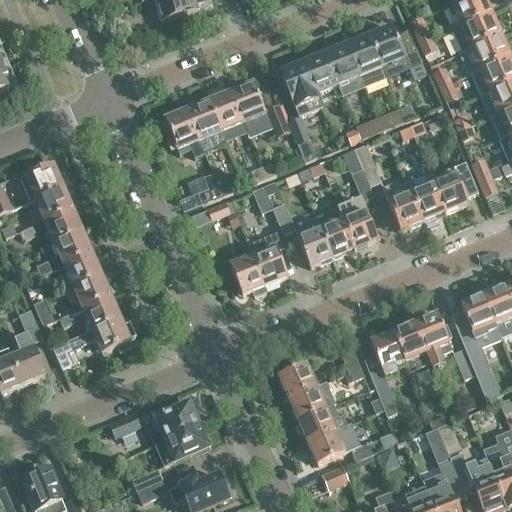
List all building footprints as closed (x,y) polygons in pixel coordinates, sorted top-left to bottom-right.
[(194,0),(160,0),(155,2),(161,25),(213,11),(211,3),(196,7),(194,0)] [(461,31),(491,17),(483,0),(471,0),(452,9),(461,31)] [(117,25),(122,23),(126,22),(124,13),(115,15),(117,25)] [(491,17),(461,31),(450,36),(460,58),(462,57),(501,40),(500,38),(503,37),(504,33),(502,27),(498,26),(495,27),(491,17)] [(411,27),(421,48),(432,43),(422,22),(411,27)] [(370,41),(382,71),(404,62),(392,32),(370,41)] [(501,40),(462,57),(472,79),(510,61),(501,40)] [(387,82),(382,71),(370,41),(348,50),(364,91),(387,82)] [(432,43),(421,48),(425,59),(437,54),(432,43)] [(327,59),(339,89),(343,100),(364,91),(348,50),(327,59)] [(0,94),(13,89),(0,59),(0,94)] [(339,89),(327,59),(304,68),(316,98),(339,89)] [(511,65),(510,61),(472,79),(471,79),(480,100),(511,86),(511,65)] [(318,103),(316,98),(304,68),(282,77),(298,118),(308,114),(306,108),(318,103)] [(433,76),(436,83),(440,92),(452,87),(445,71),(433,76)] [(490,122),(511,112),(511,86),(480,100),(490,122)] [(452,87),(440,92),(445,102),(456,97),(452,87)] [(244,127),(255,122),(265,118),(255,92),(254,88),(231,97),(244,127)] [(222,136),(244,127),(231,97),(210,106),(222,136)] [(226,145),(222,136),(210,106),(188,115),(200,145),(204,154),(226,145)] [(409,108),(399,112),(404,125),(414,121),(409,108)] [(279,109),(267,114),(278,140),(290,135),(279,109)] [(509,140),(511,138),(511,112),(490,122),(499,143),(509,139),(509,140)] [(178,154),(200,145),(188,115),(178,119),(177,115),(174,114),(168,117),(167,120),(168,123),(166,124),(171,136),(167,137),(166,141),(170,151),(174,152),(177,151),(178,154)] [(305,167),(317,162),(301,121),(289,126),(305,167)] [(459,136),(471,131),(467,121),(455,125),(459,136)] [(411,131),(414,140),(426,135),(422,127),(411,131)] [(411,131),(400,136),(404,145),(414,140),(411,131)] [(471,131),(459,136),(463,145),(475,141),(471,131)] [(361,145),(358,135),(348,139),(352,149),(361,145)] [(363,174),(370,192),(382,187),(368,153),(373,151),(372,147),(354,154),(363,174)] [(331,163),(320,167),(324,176),(335,172),(331,163)] [(476,179),(488,174),(484,165),(473,169),(476,179)] [(320,167),(309,172),(313,181),(324,176),(320,167)] [(54,168),(20,183),(30,205),(63,191),(63,190),(66,189),(67,185),(64,178),(61,176),(58,177),(54,168)] [(271,168),(261,171),(266,183),(275,179),(271,168)] [(501,169),(488,174),(476,179),(482,193),(485,200),(497,196),(493,184),(505,179),(501,169)] [(266,183),(261,171),(252,175),(255,183),(257,187),(266,183)] [(370,192),(363,174),(352,178),(358,193),(363,203),(373,198),(371,193),(370,192)] [(209,193),(208,193),(198,197),(203,209),(224,201),(218,189),(214,177),(204,181),(209,193)] [(468,207),(463,193),(456,178),(434,187),(436,193),(445,216),(468,207)] [(228,185),(218,189),(224,201),(233,197),(228,185)] [(278,194),(277,193),(275,186),(264,191),(265,193),(267,198),(278,194)] [(423,225),(411,196),(410,193),(407,187),(393,192),(392,188),(383,192),(400,235),(423,225)] [(436,193),(434,187),(420,193),(411,196),(423,225),(424,225),(427,228),(435,225),(435,220),(445,216),(436,193)] [(0,217),(11,213),(2,191),(0,192),(0,191),(0,217)] [(73,213),(65,193),(63,191),(30,205),(27,206),(33,220),(41,216),(45,225),(73,213)] [(265,193),(264,191),(253,195),(261,216),(272,211),(267,198),(265,193)] [(361,203),(338,212),(355,253),(378,244),(366,214),(361,203)] [(230,205),(208,214),(212,225),(234,216),(230,205)] [(284,206),(272,211),(283,237),(294,233),(284,206)] [(316,221),(320,233),(333,262),(355,253),(338,212),(316,221)] [(45,225),(54,247),(83,235),(73,213),(45,225)] [(2,233),(5,242),(16,237),(13,229),(2,233)] [(32,230),(21,235),(25,244),(36,239),(32,230)] [(320,233),(297,242),(310,272),(333,262),(320,233)] [(83,235),(54,247),(64,269),(92,257),(83,235)] [(253,260),(255,267),(265,290),(287,281),(276,251),(253,260)] [(102,278),(92,257),(64,269),(73,291),(102,278)] [(255,267),(253,260),(230,270),(242,299),(252,295),(255,300),(267,295),(265,290),(255,267)] [(37,270),(40,279),(51,274),(47,265),(37,270)] [(102,278),(73,291),(65,294),(71,307),(79,304),(83,313),(111,300),(102,278)] [(25,286),(29,295),(40,290),(36,281),(25,286)] [(493,296),(483,300),(500,342),(501,342),(511,337),(511,307),(505,290),(502,292),(501,289),(492,293),(493,296)] [(464,316),(451,321),(465,353),(476,379),(487,406),(502,399),(496,386),(494,387),(488,374),(490,373),(481,351),(489,347),(500,342),(483,300),(482,300),(480,297),(471,301),(472,304),(461,308),(464,316)] [(121,322),(111,300),(83,313),(92,335),(121,322)] [(44,330),(54,325),(45,303),(34,308),(44,330)] [(10,357),(23,389),(45,380),(32,347),(43,343),(30,314),(19,319),(28,339),(13,346),(16,354),(10,357)] [(425,323),(415,327),(435,373),(445,369),(441,360),(453,355),(450,348),(447,342),(451,341),(447,330),(443,331),(437,319),(435,320),(434,317),(424,321),(425,323)] [(70,318),(54,325),(44,330),(48,339),(63,332),(74,327),(70,318)] [(121,322),(92,335),(53,352),(62,373),(72,368),(67,356),(96,343),(102,357),(131,344),(121,322)] [(404,332),(395,336),(412,375),(427,369),(428,371),(431,370),(432,374),(435,373),(415,327),(413,329),(411,326),(403,330),(404,332)] [(377,359),(364,365),(379,401),(384,413),(387,421),(396,417),(395,409),(387,388),(385,381),(386,381),(398,376),(395,370),(406,366),(415,389),(417,388),(412,375),(395,336),(392,337),(391,334),(382,338),(383,341),(371,345),(377,359)] [(352,350),(340,355),(350,377),(362,372),(352,350)] [(0,356),(0,395),(1,398),(23,389),(10,357),(8,353),(0,356)] [(465,353),(454,357),(465,384),(476,379),(465,353)] [(280,385),(278,386),(281,394),(284,393),(288,403),(317,390),(314,381),(311,382),(306,369),(279,381),(280,385)] [(350,377),(346,379),(349,387),(366,380),(362,372),(350,377)] [(317,390),(288,403),(293,413),(291,414),(294,422),(297,421),(298,424),(326,412),(333,409),(336,408),(326,386),(319,390),(317,390)] [(384,413),(379,401),(370,404),(375,416),(384,413)] [(505,418),(511,415),(511,402),(500,407),(505,418)] [(155,449),(201,428),(196,416),(193,417),(189,408),(150,425),(154,435),(150,437),(155,449)] [(299,427),(297,428),(301,437),(303,436),(307,446),(338,433),(347,429),(343,420),(339,422),(333,409),(326,412),(298,424),(299,427)] [(135,419),(110,429),(115,442),(140,431),(135,419)] [(443,419),(428,425),(432,433),(438,431),(447,427),(443,419)] [(447,427),(438,431),(449,459),(458,455),(460,452),(449,426),(447,427)] [(207,441),(201,428),(155,449),(165,471),(208,452),(204,442),(207,441)] [(338,433),(307,446),(312,457),(310,457),(314,466),(316,465),(317,468),(345,456),(344,455),(359,449),(350,428),(347,429),(338,433)] [(432,433),(425,436),(438,467),(450,462),(449,459),(438,431),(432,433)] [(499,449),(483,455),(486,462),(489,470),(492,476),(505,510),(506,511),(508,511),(511,511),(511,437),(511,435),(496,441),(499,449)] [(393,436),(380,442),(385,454),(398,448),(393,436)] [(351,453),(356,465),(377,457),(372,445),(351,453)] [(381,474),(391,469),(394,468),(387,454),(374,459),(381,474)] [(450,462),(450,464),(465,501),(477,497),(482,511),(504,511),(505,510),(492,476),(489,470),(486,462),(475,467),(466,470),(461,458),(450,462)] [(442,477),(422,485),(424,491),(428,502),(432,511),(456,511),(454,506),(465,501),(450,464),(438,469),(442,477)] [(328,496),(329,496),(353,486),(347,470),(322,480),(328,496)] [(28,499),(33,511),(65,511),(64,508),(49,473),(37,478),(36,475),(27,478),(28,482),(26,482),(28,486),(23,488),(28,499)] [(137,496),(163,485),(158,473),(132,484),(137,496)] [(180,491),(168,496),(172,505),(167,507),(169,511),(186,505),(189,511),(208,511),(230,503),(229,501),(231,499),(230,493),(226,488),(224,490),(219,479),(198,488),(196,483),(180,490),(180,491)] [(168,496),(163,485),(137,496),(142,508),(168,496)] [(13,511),(4,490),(0,492),(0,509),(1,511),(13,511)] [(404,500),(393,505),(396,511),(432,511),(428,502),(424,491),(404,499),(404,500)] [(396,511),(393,505),(389,495),(378,500),(383,511),(396,511)] [(65,511),(79,511),(76,503),(64,508),(65,511)]
